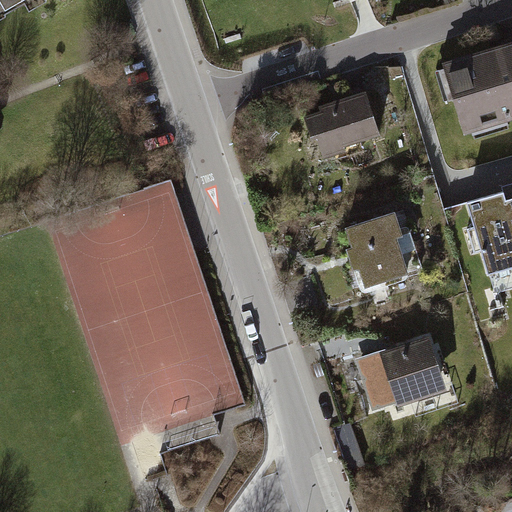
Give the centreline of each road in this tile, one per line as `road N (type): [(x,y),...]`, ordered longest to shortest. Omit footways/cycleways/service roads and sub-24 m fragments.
road 1 (residential): [(196,113),(315,487)]
road 2 (residential): [(196,113),(498,5)]
